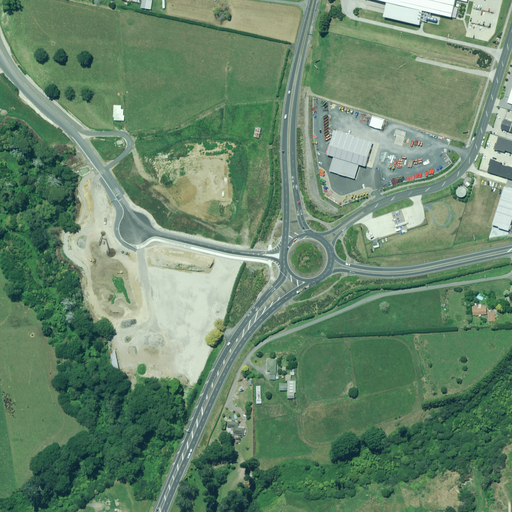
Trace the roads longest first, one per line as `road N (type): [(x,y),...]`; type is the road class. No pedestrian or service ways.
road 1 (unclassified): [(511,33),(466,164),(442,184),(367,210)]
road 2 (trunk): [(284,251),(285,122),(303,44)]
road 3 (trunk): [(303,44),(292,153),(309,234)]
road 4 (primary): [(508,250),(402,275),(326,272)]
road 5 (trunk): [(314,280),(248,334),(199,418)]
road 6 (primary): [(331,254),(345,264),(401,269),(508,250)]
road 7 (trunk): [(199,418),(221,359),(285,267)]
